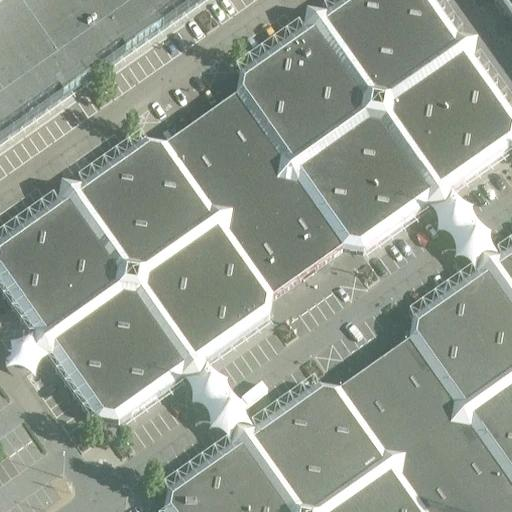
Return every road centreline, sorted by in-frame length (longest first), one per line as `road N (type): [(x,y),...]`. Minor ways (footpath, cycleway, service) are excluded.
road 1 (unclassified): [(96,494),(511,207)]
road 2 (unclassified): [(0,194),(281,0)]
road 3 (unclassified): [(0,363),(96,494)]
